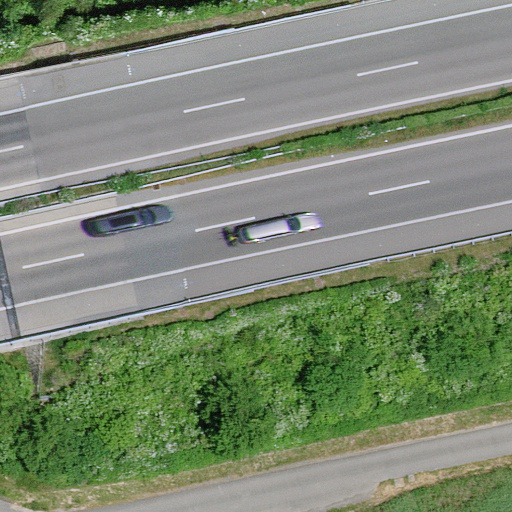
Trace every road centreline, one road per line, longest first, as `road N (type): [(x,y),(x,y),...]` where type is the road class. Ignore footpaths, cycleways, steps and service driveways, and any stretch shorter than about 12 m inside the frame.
road 1 (motorway): [(0,272),(511,164)]
road 2 (motorway): [(511,43),(0,151)]
road 3 (track): [(511,438),(181,511)]
